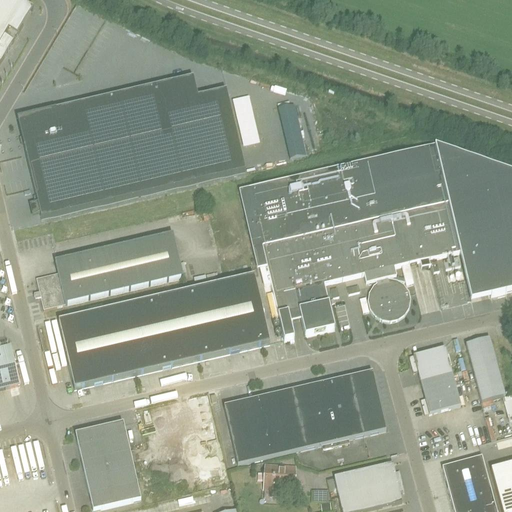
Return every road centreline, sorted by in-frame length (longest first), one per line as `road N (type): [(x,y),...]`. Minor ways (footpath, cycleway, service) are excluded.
road 1 (primary): [(158,0),(511,123)]
road 2 (unclassified): [(48,422),(384,345)]
road 3 (primary): [(511,108),(195,0)]
road 4 (unclassified): [(48,422),(0,215)]
road 5 (unclassified): [(427,511),(384,345)]
road 6 (unclassified): [(384,345),(511,315)]
road 7 (unclassified): [(0,115),(53,24),(51,0)]
